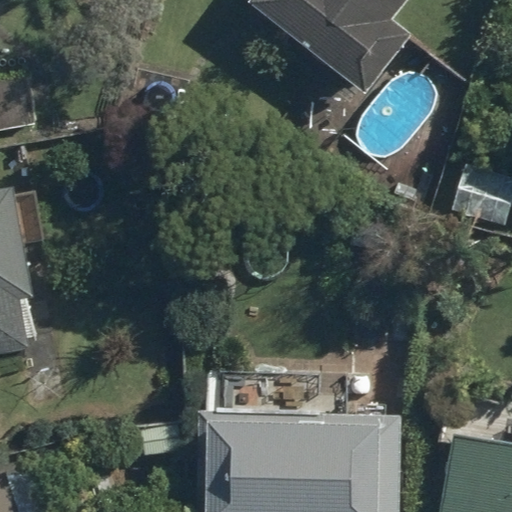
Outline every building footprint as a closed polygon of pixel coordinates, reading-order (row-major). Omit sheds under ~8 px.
[(390,15),(401,0),(247,0),(366,91),(411,31),(390,15)] [(0,131),(35,125),(24,72),(0,76),(0,131)] [(0,352),(40,345),(9,182),(0,183),(0,352)] [(203,409),(200,511),(403,511),(406,414),(203,409)] [(511,511),(511,437),(452,427),(436,511),(511,511)] [(49,511),(36,468),(0,479),(0,511),(49,511)]
